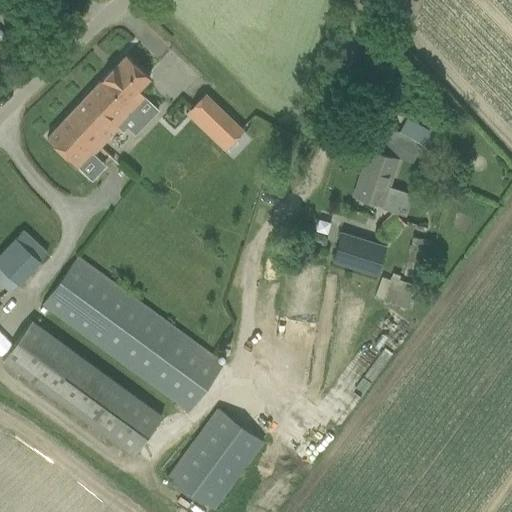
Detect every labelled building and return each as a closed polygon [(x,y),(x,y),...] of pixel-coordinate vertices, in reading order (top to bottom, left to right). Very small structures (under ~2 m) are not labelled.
[(47,136),(80,167),(146,97),(138,89),(150,77),(125,55),(117,64),(116,63),(47,136)] [(205,92),(190,108),(223,139),(238,123),(205,92)] [(368,148),(353,196),(372,202),(380,205),(379,207),(405,215),(409,200),(404,191),(386,185),(396,157),(411,162),(416,154),(394,146),(399,131),(384,126),(376,150),(368,148)] [(375,229),(388,242),(406,225),(392,211),(375,229)] [(0,246),(0,282),(7,289),(45,249),(19,226),(0,246)] [(313,231),(310,242),(321,244),(324,234),(313,231)] [(332,259),(376,274),(385,247),(341,233),(332,259)] [(404,273),(425,277),(432,240),(413,236),(411,244),(409,244),(404,273)] [(41,304),(187,412),(224,362),(78,254),(41,304)] [(374,296),(406,308),(414,284),(399,279),(400,275),(392,272),(390,279),(381,275),(374,296)] [(2,360),(133,455),(162,415),(31,319),(2,360)] [(216,408),(167,474),(215,509),(264,443),(216,408)] [(326,437),(312,427),(306,435),(285,419),(278,428),(313,454),(326,437)]
